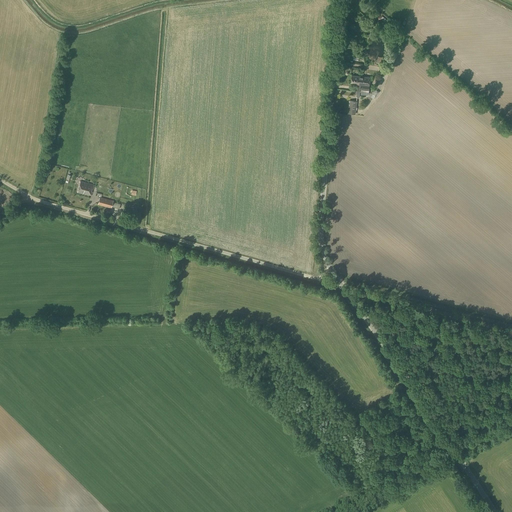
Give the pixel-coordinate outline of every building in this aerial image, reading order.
[(377,21),(378,20),(382,15),(376,10),(371,16),(377,21)] [(389,25),(390,23),(382,16),(381,19),(389,25)] [(399,35),(401,32),(393,26),(391,29),(399,35)] [(369,91),(369,85),(370,78),(352,76),(351,83),(362,85),(361,90),(369,91)] [(356,115),(357,101),(349,100),(347,114),(356,115)] [(81,181),(78,192),(83,194),(91,196),(92,192),(91,191),(92,189),(93,189),(94,185),(86,183),(81,181)] [(111,209),(113,201),(100,197),(97,205),(111,209)]
